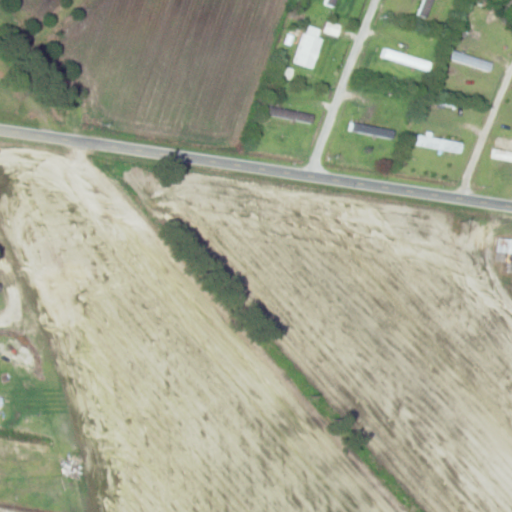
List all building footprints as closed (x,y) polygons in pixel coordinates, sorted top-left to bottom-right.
[(324,0),(323,4),(335,8),(337,0),(324,0)] [(425,21),(434,0),(418,0),(412,16),(425,21)] [(322,40),(304,34),(294,63),(312,69),(322,40)] [(428,69),(430,61),(386,50),(384,58),(428,69)] [(492,63),(453,50),(450,59),(489,71),(492,63)] [(391,130),(354,121),(352,130),(389,139),(391,130)] [(412,146),(461,153),(463,142),(413,134),(412,146)] [(490,159),(511,162),(511,151),(492,148),(490,159)] [(496,263),(511,262),(511,238),(496,238),(496,263)]
